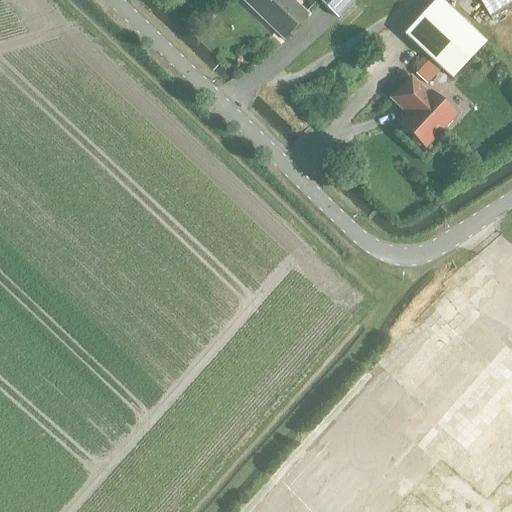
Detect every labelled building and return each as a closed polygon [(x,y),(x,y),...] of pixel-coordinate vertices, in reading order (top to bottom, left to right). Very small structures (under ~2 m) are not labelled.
[(248,0),(245,4),(284,41),(306,18),(287,0),(248,0)] [(315,0),(337,19),(338,20),(356,0),(315,0)] [(455,80),(488,44),(440,0),(407,36),(455,80)] [(511,0),(478,0),(490,18),(511,3),(511,0)] [(409,77),(389,99),(409,117),(400,126),(422,146),(453,113),(430,93),(428,95),(409,77)] [(400,372),(425,395),(443,376),(417,353),(400,372)]
